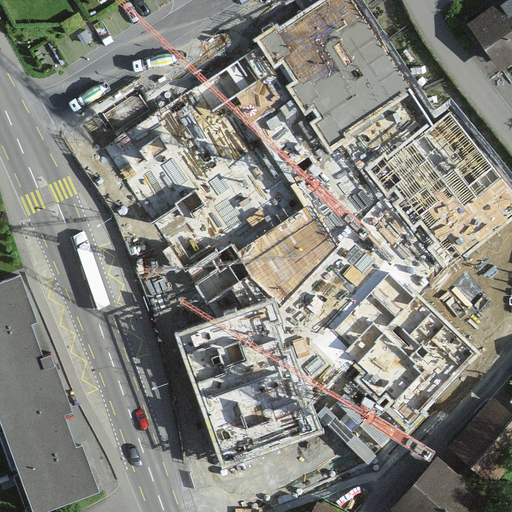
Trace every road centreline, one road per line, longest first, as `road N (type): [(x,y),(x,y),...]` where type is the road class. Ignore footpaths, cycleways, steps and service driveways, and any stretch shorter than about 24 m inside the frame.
road 1 (primary): [(151,480),(75,260),(11,118)]
road 2 (residential): [(224,0),(11,118)]
road 3 (residential): [(380,511),(511,362)]
road 4 (residential): [(511,126),(421,0)]
